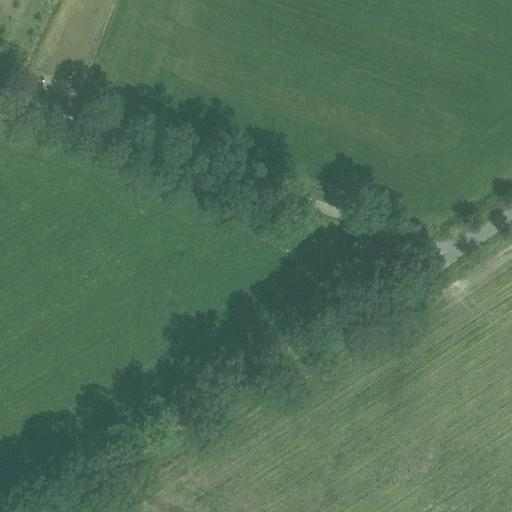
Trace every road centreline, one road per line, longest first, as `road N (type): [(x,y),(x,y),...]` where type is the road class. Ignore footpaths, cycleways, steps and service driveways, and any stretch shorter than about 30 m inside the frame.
road 1 (unclassified): [(0,94),(451,257)]
road 2 (unclassified): [(52,511),(451,257)]
